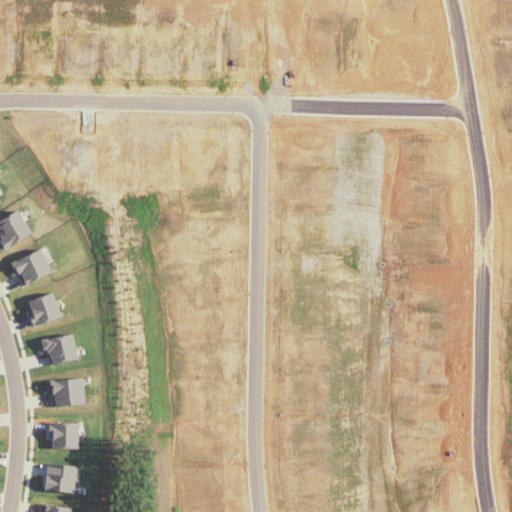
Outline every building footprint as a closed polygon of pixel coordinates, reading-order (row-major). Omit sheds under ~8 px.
[(0,227),(0,228),(6,237),(0,241),(0,245),(5,252),(33,232),(20,214),(0,227)] [(18,276),(21,275),(26,285),(55,272),(44,249),(12,264),(18,276)] [(64,317),(55,292),(28,302),(37,327),(64,317)] [(51,353),(52,364),(79,361),(77,336),(41,339),(43,354),(51,353)] [(50,396),(55,395),(56,406),(87,405),(86,379),(49,380),(50,396)] [(81,423),(53,423),(53,449),(81,449),(81,423)] [(49,465),(48,491),(82,492),(83,466),(49,465)]
